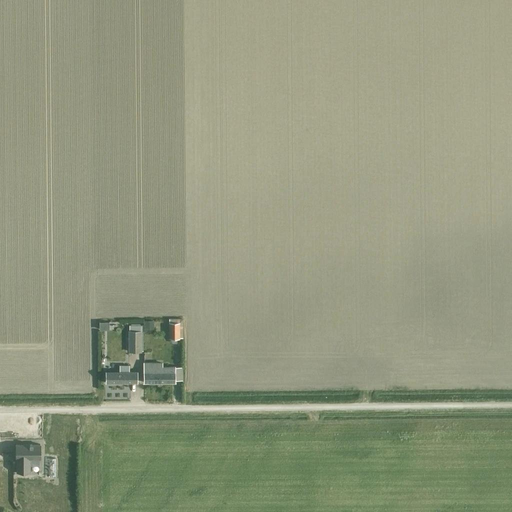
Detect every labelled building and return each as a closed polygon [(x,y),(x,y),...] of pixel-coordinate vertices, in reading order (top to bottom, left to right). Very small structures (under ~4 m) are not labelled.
[(179,323),(169,323),(169,339),(179,338),(179,323)] [(141,351),(141,331),(130,331),(129,331),(129,351),(141,351)] [(162,363),(143,363),(143,371),(143,382),(159,382),(159,371),(162,371),(162,363)] [(119,371),(105,371),(105,383),(137,382),(137,371),(129,371),(129,365),(119,365),(119,371)] [(162,371),(159,371),(159,382),(175,382),(175,371),(162,371)] [(16,444),(16,459),(17,459),(16,472),(30,472),(30,459),(40,459),(40,445),(16,444)] [(0,464),(0,484),(0,489),(13,489),(13,465),(0,464)]
